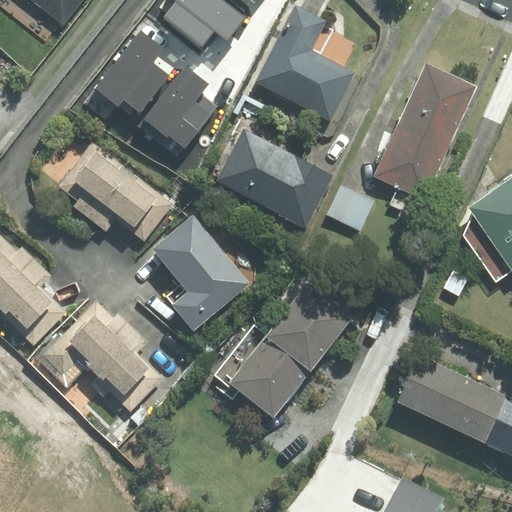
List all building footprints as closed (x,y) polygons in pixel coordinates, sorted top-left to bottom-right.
[(34,0),(66,24),(85,0),(34,0)] [(176,0),(157,25),(234,84),(264,46),(242,28),(254,13),(237,0),(176,0)] [(299,5),(259,82),(333,121),(358,73),(315,51),(330,21),(299,5)] [(428,64),(377,177),(428,200),(480,87),(428,64)] [(336,176),(247,129),(220,181),(309,228),(336,176)] [(95,141),(60,186),(80,201),(76,206),(109,232),(118,220),(147,242),(176,204),(95,141)] [(489,196),(472,207),(511,265),(511,180),(506,184),(504,180),(486,192),(489,196)] [(374,202),(343,185),(327,215),(358,232),(374,202)] [(196,215),(156,248),(192,292),(176,305),(197,331),(253,284),(196,215)] [(3,235),(0,237),(0,306),(6,313),(4,315),(36,347),(70,313),(44,287),(54,276),(21,243),(16,247),(3,235)] [(474,275),(456,265),(444,286),(461,297),(474,275)] [(250,360),(233,382),(278,417),(289,403),(315,371),(358,317),(313,281),(272,333),(271,332),(267,336),(265,334),(260,341),(258,339),(245,356),(250,360)] [(45,351),(39,357),(70,387),(92,366),(101,375),(92,384),(106,398),(112,392),(133,413),(166,380),(140,354),(151,342),(122,313),(117,317),(99,300),(79,320),(85,325),(79,330),(75,326),(47,354),(45,351)] [(511,450),(511,396),(421,354),(399,398),(511,450)] [(498,511),(431,496),(427,511),(498,511)]
